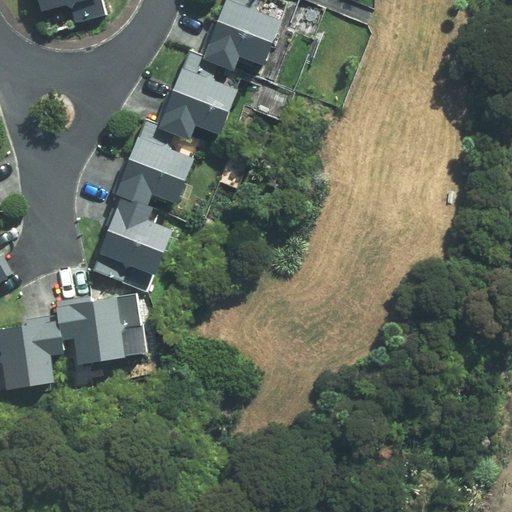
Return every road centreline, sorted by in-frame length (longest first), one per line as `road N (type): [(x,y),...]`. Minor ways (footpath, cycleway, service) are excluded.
road 1 (residential): [(106,65),(45,192)]
road 2 (residential): [(45,192),(26,137),(16,59)]
